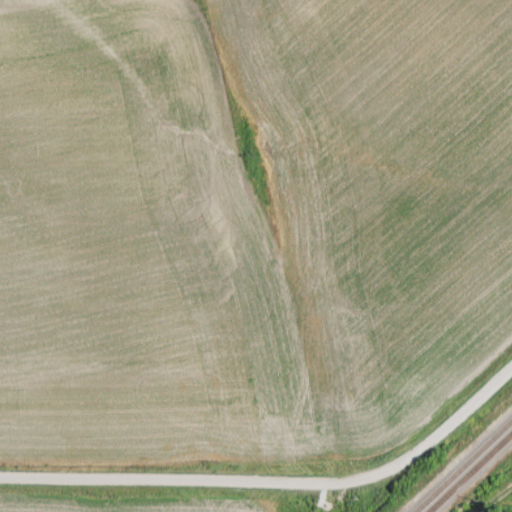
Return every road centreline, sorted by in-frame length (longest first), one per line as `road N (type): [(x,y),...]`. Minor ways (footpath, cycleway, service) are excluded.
road 1 (residential): [(511,366),(417,452),(374,473),(227,477)]
road 2 (residential): [(227,477),(0,473)]
